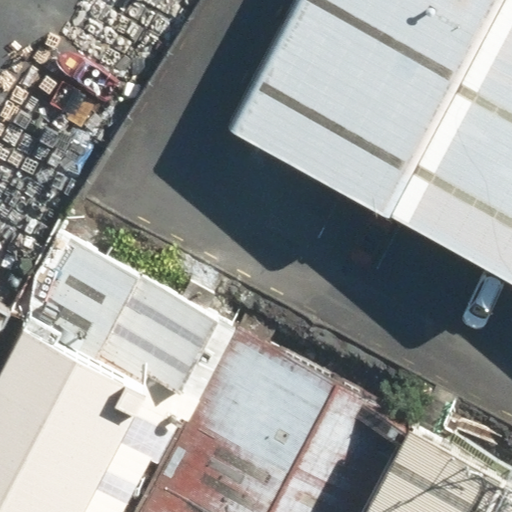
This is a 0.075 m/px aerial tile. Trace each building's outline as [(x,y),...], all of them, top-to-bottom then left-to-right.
[(511,0),(302,0),(237,121),(511,270),(511,0)] [(240,323),(65,233),(0,358),(0,511),(78,511),(155,365),(205,391),(240,323)] [(0,319),(8,304),(0,299),(0,319)] [(369,511),(423,411),(240,323),(205,391),(145,511),(369,511)] [(511,511),(511,457),(423,411),(369,511),(511,511)]
